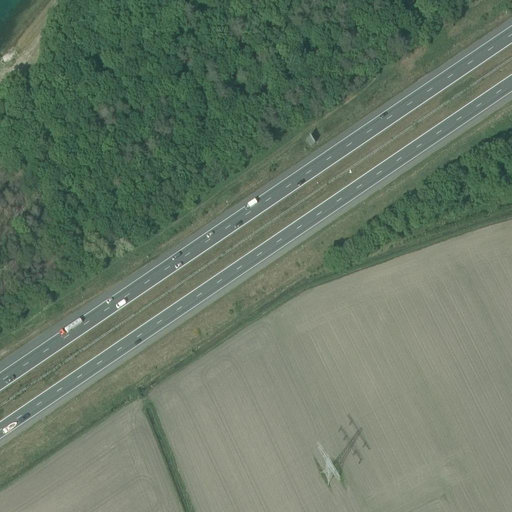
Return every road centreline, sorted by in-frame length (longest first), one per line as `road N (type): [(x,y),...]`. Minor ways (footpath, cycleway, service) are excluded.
road 1 (motorway): [(0,431),(511,83)]
road 2 (motorway): [(511,35),(0,382)]
